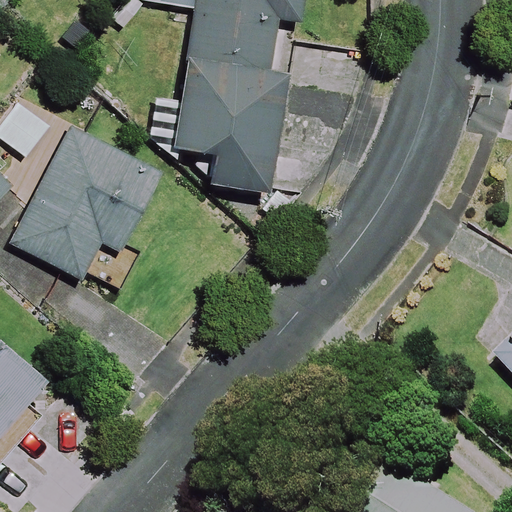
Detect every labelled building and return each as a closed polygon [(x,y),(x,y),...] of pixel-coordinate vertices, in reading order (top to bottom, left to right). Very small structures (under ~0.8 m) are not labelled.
[(135,0),(135,5),(191,13),(170,151),(207,157),(203,186),(263,196),(282,75),(266,73),(274,20),(296,23),(300,0),(135,0)] [(10,246),(79,285),(84,277),(114,294),(133,261),(116,251),(155,181),(73,134),(10,246)] [(511,346),(496,362),(511,378),(511,346)] [(0,465),(43,417),(27,403),(43,385),(0,347),(0,465)] [(459,511),(369,458),(337,511),(459,511)]
